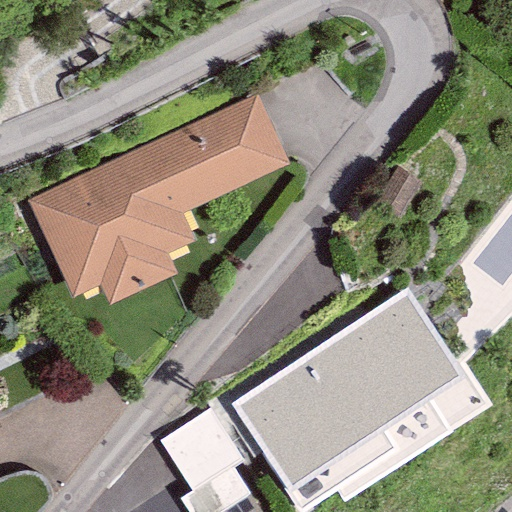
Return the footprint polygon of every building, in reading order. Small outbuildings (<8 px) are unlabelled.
[(257,94),(24,203),(70,299),(100,285),(109,302),(173,272),(164,253),(196,238),(182,210),(287,161),(257,94)] [(421,182),(394,166),(373,200),(399,217),(421,182)] [(404,294),(238,406),(294,488),(381,430),(370,414),(449,360),(404,294)] [(226,432),(174,465),(191,492),(180,499),(188,511),(212,511),(247,490),(232,466),(243,459),(226,432)] [(212,511),(260,511),(247,490),(212,511)]
